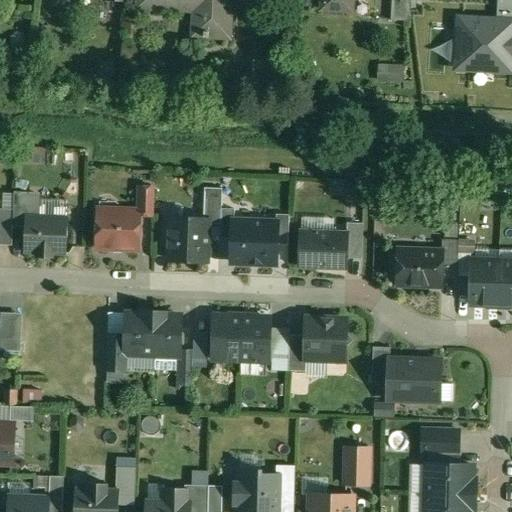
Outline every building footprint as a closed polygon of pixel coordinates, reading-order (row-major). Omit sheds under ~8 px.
[(138,0),(138,8),(206,12),(205,37),(231,38),(232,0),(138,0)] [(323,0),(323,8),(352,10),(352,9),(348,8),(348,0),(323,0)] [(408,0),(392,0),(392,20),(411,21),(408,0)] [(456,68),(511,72),(511,56),(511,55),(511,36),(511,37),(511,35),(511,21),(459,18),(456,68)] [(400,80),(400,65),(375,65),(375,81),(400,80)] [(155,188),(140,187),(139,211),(140,212),(140,216),(154,216),(155,188)] [(223,189),(205,188),(204,220),(210,220),(210,224),(222,225),(223,209),(223,189)] [(32,193),(15,192),(14,210),(14,228),(28,228),(28,218),(31,218),(32,193)] [(14,210),(0,209),(0,245),(13,246),(14,228),(14,210)] [(236,210),(223,209),(222,225),(221,239),(233,239),(234,221),(235,221),(236,210)] [(139,211),(120,211),(115,215),(99,214),(98,248),(139,250),(140,216),(140,212),(139,211)] [(290,215),(277,215),(277,223),(278,223),(277,245),(289,245),(290,215)] [(51,217),(40,216),(38,218),(31,218),(28,218),(28,228),(27,252),(40,252),(40,256),(52,257),(52,253),(66,253),(67,219),(53,219),(51,217)] [(204,220),(170,219),(167,219),(166,244),(169,244),(169,261),(209,262),(210,224),(210,220),(204,220)] [(235,221),(234,221),(233,239),(232,263),(276,265),(277,245),(278,223),(277,223),(235,221)] [(364,225),(352,225),(352,236),(364,236),(364,225)] [(348,235),(302,233),(301,265),(347,267),(347,257),(348,236),(348,235)] [(352,236),(348,236),(347,257),(363,258),(364,236),(352,236)] [(459,241),(443,240),(443,252),(444,252),(443,276),(458,277),(459,241)] [(443,252),(399,251),(398,270),(398,271),(396,272),(396,281),(400,286),(409,286),(411,285),(412,285),(427,285),(436,277),(443,277),(443,276),(444,252),(443,252)] [(511,262),(472,261),(470,304),(490,305),(493,308),(504,308),(507,305),(511,305),(511,262)] [(149,315),(127,314),(126,336),(126,354),(127,354),(139,354),(139,356),(155,357),(157,312),(149,312),(149,315)] [(182,316),(167,315),(167,313),(157,312),(155,357),(156,357),(156,355),(180,356),(181,351),(182,316)] [(23,315),(0,314),(0,350),(4,351),(4,338),(22,339),(23,315)] [(236,318),(215,317),(213,359),(241,360),(243,316),(236,315),(236,318)] [(271,319),(250,318),(250,316),(243,316),(241,360),(269,361),(270,350),(271,329),(271,319)] [(347,320),(307,318),(306,336),(306,360),(307,360),(346,361),(346,348),(355,341),(347,333),(347,320)] [(291,330),(271,329),(270,350),(274,350),(290,351),(290,335),(291,330)] [(208,333),(196,333),(195,357),(207,357),(208,333)] [(126,336),(109,335),(107,371),(126,371),(127,354),(126,354),(126,336)] [(306,336),(290,335),(290,351),(289,371),(306,372),(307,360),(306,360),(306,336)] [(22,339),(4,338),(4,351),(22,352),(22,339)] [(391,348),(374,347),(373,383),(389,384),(390,359),(391,359),(391,348)] [(290,351),(274,350),(273,370),(289,371),(290,351)] [(193,351),(181,351),(180,356),(180,374),(192,374),(193,351)] [(195,357),(194,357),(193,367),(207,367),(207,357),(195,357)] [(391,359),(390,359),(389,384),(388,399),(438,401),(438,384),(441,385),(442,361),(391,359)] [(192,374),(180,374),(179,386),(192,386),(193,374),(192,374)] [(39,401),(39,390),(20,389),(20,401),(39,401)] [(16,392),(7,391),(7,404),(16,405),(16,392)] [(395,404),(376,404),(376,416),(394,417),(395,404)] [(27,407),(12,407),(11,421),(26,421),(27,407)] [(15,426),(0,425),(0,462),(13,463),(15,426)] [(460,431),(424,430),(423,454),(430,454),(459,455),(460,431)] [(345,448),(344,486),(370,487),(371,449),(345,448)] [(459,455),(430,454),(429,464),(459,465),(459,455)] [(429,464),(428,464),(428,494),(476,495),(477,480),(473,480),(473,465),(459,465),(429,464)] [(279,511),(279,496),(280,476),(263,476),(263,473),(236,473),(236,483),(234,483),(234,509),(236,509),(235,511),(279,511)] [(65,477),(51,477),(50,493),(54,494),(54,498),(64,499),(65,477)] [(108,484),(89,483),(88,488),(76,488),(75,511),(119,511),(120,489),(108,489),(108,484)] [(191,504),(190,511),(207,511),(208,488),(186,487),(186,491),(189,491),(188,504),(191,504)] [(146,502),(145,511),(190,511),(191,504),(188,504),(189,491),(186,491),(163,490),(162,503),(146,502)] [(476,495),(428,494),(427,511),(472,511),(472,510),(476,510),(476,495)] [(293,511),(294,496),(279,496),(279,511),(293,511)] [(49,511),(50,499),(10,497),(9,511),(49,511)] [(353,511),(353,497),(308,497),(307,511),(353,511)]
